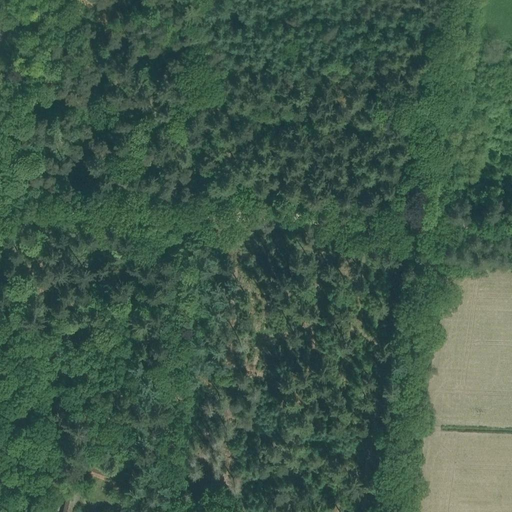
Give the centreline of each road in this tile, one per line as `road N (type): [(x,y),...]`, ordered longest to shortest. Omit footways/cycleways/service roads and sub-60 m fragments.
road 1 (track): [(0,205),(431,222)]
road 2 (track): [(431,222),(394,511)]
road 3 (track): [(464,0),(431,222)]
